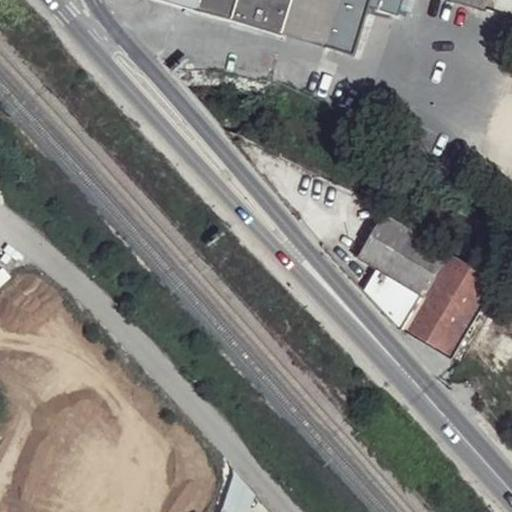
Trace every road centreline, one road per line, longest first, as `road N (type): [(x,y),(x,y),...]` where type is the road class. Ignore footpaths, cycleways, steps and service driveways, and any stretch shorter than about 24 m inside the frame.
road 1 (secondary): [(85,6),(108,42),(511,492)]
road 2 (unclassified): [(0,230),(32,240),(151,354),(289,511)]
